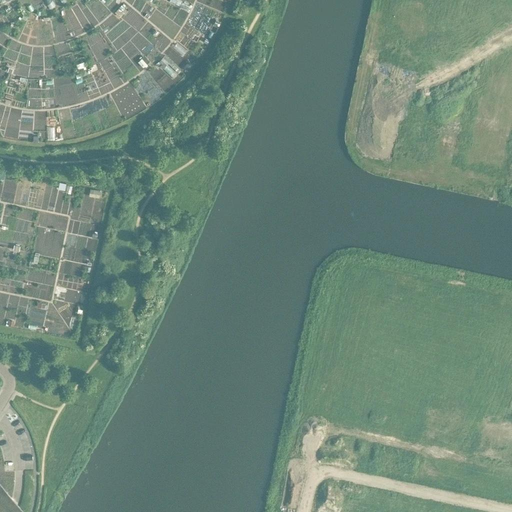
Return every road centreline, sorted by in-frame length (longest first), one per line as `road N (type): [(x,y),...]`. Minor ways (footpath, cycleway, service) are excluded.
road 1 (unknown): [(511,507),(342,469),(310,484),(302,511)]
road 2 (unclassified): [(511,469),(306,427)]
road 3 (residential): [(511,399),(385,376),(390,311)]
road 4 (residential): [(390,311),(511,336)]
